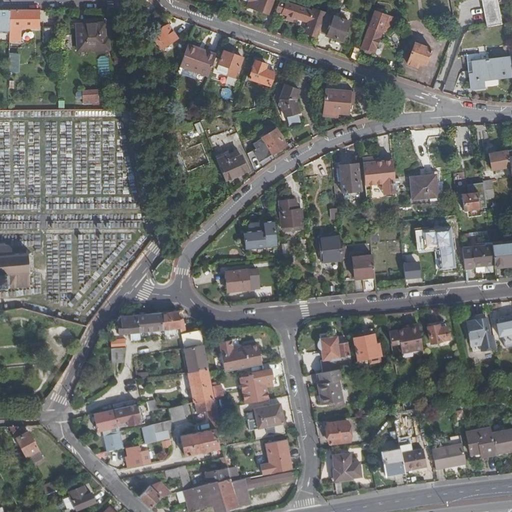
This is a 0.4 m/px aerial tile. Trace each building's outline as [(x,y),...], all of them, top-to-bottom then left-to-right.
[(269,12),(273,0),(249,0),(248,5),(269,12)] [(481,0),(487,27),(502,24),(496,0),(481,0)] [(304,33),(319,37),(320,33),(326,14),(312,9),(311,10),(294,5),(295,3),(290,2),(289,5),(287,4),(284,14),(308,21),(304,33)] [(6,33),(11,33),(11,12),(0,11),(0,28),(6,29),(6,33)] [(40,30),(40,12),(11,12),(11,33),(10,44),(21,44),(22,30),(40,30)] [(376,12),(363,48),(366,50),(365,51),(372,54),(373,52),(376,53),(384,32),(390,34),(396,19),(376,12)] [(333,16),(326,14),(320,33),(327,35),(333,16)] [(338,18),(333,16),(327,35),(344,40),(350,21),(344,20),(338,18)] [(79,27),(80,52),(107,51),(107,42),(103,42),(102,26),(79,27)] [(156,37),(166,49),(180,38),(170,26),(156,37)] [(235,55),(240,42),(231,38),(218,70),(229,74),(231,67),(240,71),(245,58),(235,55)] [(433,48),(410,40),(407,49),(412,51),(408,63),(419,67),(420,62),(427,64),(433,48)] [(217,55),(190,45),(182,67),(180,74),(198,80),(200,73),(210,77),(217,55)] [(10,72),(19,71),(18,53),(9,53),(10,72)] [(472,72),(467,73),(469,87),(483,86),(482,78),(510,76),(508,55),(471,59),(472,72)] [(250,78),(270,86),(274,77),(265,73),(268,64),(257,60),(250,78)] [(238,78),(240,71),(231,67),(229,74),(238,78)] [(287,115),(290,124),(302,119),(297,99),(301,88),(287,84),(282,100),(285,115),(287,115)] [(98,89),(81,91),(83,105),(100,103),(98,89)] [(353,94),(328,91),(326,112),(351,115),(353,94)] [(226,109),(213,112),(215,118),(220,117),(227,115),(226,109)] [(174,124),(176,129),(192,125),(190,120),(174,124)] [(254,151),(261,162),(287,145),(277,130),(254,144),(257,149),(254,151)] [(226,132),(212,137),(219,156),(233,151),(226,132)] [(202,145),(180,154),(189,174),(211,164),(202,145)] [(490,170),(509,167),(506,150),(488,153),(490,170)] [(230,153),(218,159),(219,162),(232,157),(230,153)] [(232,157),(219,162),(227,180),(248,171),(242,156),(233,160),(232,157)] [(383,195),(397,193),(394,161),(378,163),(374,163),(363,164),(366,187),(382,185),(383,195)] [(343,192),(344,199),(359,198),(359,191),(361,190),(358,164),(339,166),(341,192),(343,192)] [(319,179),(305,181),(306,190),(332,188),(329,165),(317,167),(319,179)] [(411,175),(414,198),(439,194),(438,180),(441,180),(440,169),(422,171),(422,174),(411,175)] [(492,179),(483,180),(485,197),(494,196),(492,179)] [(477,190),(461,192),(464,209),(466,209),(480,207),(477,190)] [(296,199),(281,200),(283,222),(297,221),(296,199)] [(480,207),(466,209),(467,215),(480,213),(480,207)] [(279,246),(277,220),(252,222),(250,225),(251,231),(246,231),(247,249),(279,246)] [(435,227),(437,246),(454,243),(451,224),(435,227)] [(379,228),(370,229),(370,232),(371,241),(380,240),(379,228)] [(340,235),(318,237),(321,264),(343,261),(340,235)] [(504,264),(511,262),(511,240),(492,243),(495,263),(496,267),(505,266),(504,264)] [(0,288),(5,288),(5,290),(8,290),(8,288),(18,287),(18,289),(19,289),(19,287),(29,286),(29,288),(31,288),(31,286),(32,286),(32,285),(30,285),(29,276),(30,276),(30,273),(33,273),(33,271),(30,272),(28,255),(31,255),(31,253),(28,253),(28,250),(25,250),(26,253),(10,254),(11,250),(8,245),(4,245),(4,243),(0,243),(0,288)] [(476,266),(495,263),(492,243),(464,247),(467,268),(476,267),(476,266)] [(355,277),(375,275),(372,253),(352,255),(355,277)] [(419,260),(404,261),(405,276),(420,275),(419,260)] [(246,268),(226,271),(228,290),(250,288),(249,287),(258,286),(256,268),(247,269),(246,268)] [(180,329),(181,331),(182,334),(183,334),(186,333),(188,341),(201,338),(199,326),(199,323),(195,319),(190,315),(184,307),(180,310),(162,312),(163,330),(180,329)] [(138,332),(163,330),(162,312),(137,314),(138,332)] [(130,333),(138,332),(137,314),(121,315),(122,327),(119,327),(120,333),(130,333)] [(497,322),(500,339),(503,339),(505,347),(511,345),(511,314),(504,316),(504,321),(497,322)] [(493,347),(496,346),(494,335),(488,336),(485,317),(467,320),(470,339),(471,339),(472,350),(481,349),(484,351),(491,349),(493,347)] [(427,322),(430,341),(447,338),(445,322),(438,323),(438,321),(427,322)] [(407,328),(388,332),(391,344),(400,342),(402,352),(423,348),(418,323),(407,326),(407,328)] [(353,331),(358,359),(369,357),(381,355),(379,343),(375,344),(371,327),(353,331)] [(186,333),(183,334),(186,348),(202,345),(201,338),(188,341),(186,333)] [(320,359),(322,372),(341,369),(353,366),(350,354),(339,356),(337,343),(336,336),(329,337),(319,339),(318,339),(316,340),(315,342),(314,344),(315,346),(317,348),(319,349),(321,349),(322,358),(320,359)] [(223,341),(229,370),(265,362),(261,343),(247,346),(247,348),(238,350),(235,338),(223,341)] [(111,342),(112,349),(128,348),(127,340),(111,342)] [(337,343),(339,356),(350,354),(348,341),(337,343)] [(183,349),(188,371),(207,366),(202,345),(186,348),(183,349)] [(112,349),(113,360),(125,359),(128,348),(112,349)] [(381,355),(369,357),(370,363),(382,361),(381,355)] [(188,371),(191,386),(210,382),(207,366),(188,371)] [(252,376),(254,387),(265,385),(271,384),(270,377),(273,377),(271,368),(251,371),(252,376)] [(343,378),(341,369),(322,372),(319,373),(321,383),(318,383),(321,403),(332,401),(342,399),(339,379),(343,378)] [(268,399),(265,385),(254,387),(252,376),(240,378),(245,403),(268,399)] [(191,386),(194,401),(214,397),(211,383),(210,382),(191,386)] [(211,383),(214,397),(221,396),(219,387),(216,387),(215,382),(211,383)] [(217,447),(219,446),(218,441),(215,427),(220,426),(214,397),(194,401),(197,413),(206,411),(210,429),(180,436),(184,454),(217,447)] [(156,399),(147,401),(150,410),(158,408),(156,399)] [(140,414),(150,411),(150,410),(147,401),(137,403),(140,414)] [(142,423),(140,414),(137,403),(115,409),(120,434),(122,434),(130,431),(130,426),(142,423)] [(279,403),(254,408),(258,428),(283,423),(279,403)] [(168,408),(171,420),(171,421),(188,417),(185,404),(168,408)] [(120,434),(115,409),(96,414),(100,431),(104,430),(106,438),(120,434)] [(158,416),(151,417),(153,424),(160,423),(158,416)] [(153,431),(169,428),(173,427),(171,421),(171,420),(160,423),(153,424),(152,425),(153,431)] [(347,420),(327,423),(330,443),(350,440),(347,420)] [(143,428),(142,423),(130,426),(130,431),(143,428)] [(485,455),(495,453),(492,432),(491,426),(467,431),(471,453),(484,451),(485,455)] [(23,438),(18,427),(9,427),(25,457),(37,451),(30,435),(23,438)] [(511,428),(492,432),(495,453),(511,450),(511,428)] [(147,436),(149,444),(171,438),(169,429),(147,436)] [(120,434),(106,438),(110,454),(126,449),(122,434),(120,434)] [(436,468),(466,462),(461,434),(449,436),(451,444),(433,448),(436,468)] [(286,439),(264,443),(268,462),(290,458),(286,439)] [(410,441),(399,443),(400,446),(401,452),(411,450),(410,441)] [(141,453),(139,446),(126,449),(128,458),(141,455),(141,453)] [(393,474),(405,472),(404,469),(401,452),(400,446),(381,450),(385,472),(392,470),(393,474)] [(411,450),(401,452),(404,469),(427,465),(424,447),(411,450)] [(42,460),(37,451),(25,457),(29,466),(42,460)] [(141,455),(128,458),(125,458),(128,469),(152,464),(149,451),(141,453),(141,455)] [(332,462),(334,480),(353,478),(353,477),(361,476),(359,460),(351,461),(350,451),(333,453),(334,462),(332,462)] [(207,472),(210,484),(230,479),(224,455),(220,456),(223,468),(207,472)] [(184,465),(178,467),(180,474),(183,490),(189,489),(184,465)] [(166,477),(180,474),(178,467),(164,470),(166,477)] [(245,479),(248,491),(253,490),(252,489),(293,479),(291,471),(251,480),(250,477),(245,479)] [(216,511),(236,507),(230,482),(230,479),(210,484),(206,485),(211,507),(212,511),(216,511)] [(230,482),(236,507),(251,504),(248,491),(245,479),(230,482)] [(52,480),(40,486),(45,495),(51,492),(57,490),(52,480)] [(173,492),(161,480),(150,485),(162,496),(173,492)] [(87,484),(68,492),(69,494),(74,509),(75,510),(94,502),(87,484)] [(150,485),(139,497),(151,508),(162,496),(150,485)] [(188,511),(211,507),(206,485),(189,489),(183,490),(188,511)] [(59,495),(57,490),(51,492),(53,498),(59,495)] [(53,498),(51,492),(45,495),(48,501),(53,498)] [(74,509),(69,494),(61,497),(67,511),(74,509)]
